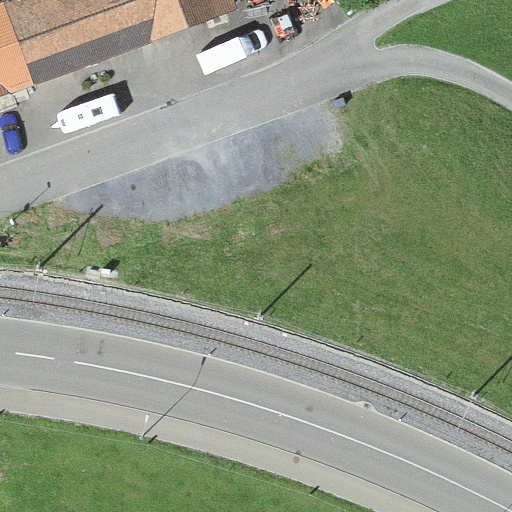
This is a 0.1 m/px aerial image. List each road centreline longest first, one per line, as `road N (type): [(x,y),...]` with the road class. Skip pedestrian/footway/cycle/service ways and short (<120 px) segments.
road 1 (secondary): [(507,511),(313,426),(100,366),(0,353)]
road 2 (track): [(319,76),(0,197)]
road 3 (track): [(511,98),(470,74),(392,61),(319,76)]
road 4 (track): [(424,0),(370,22),(319,76)]
